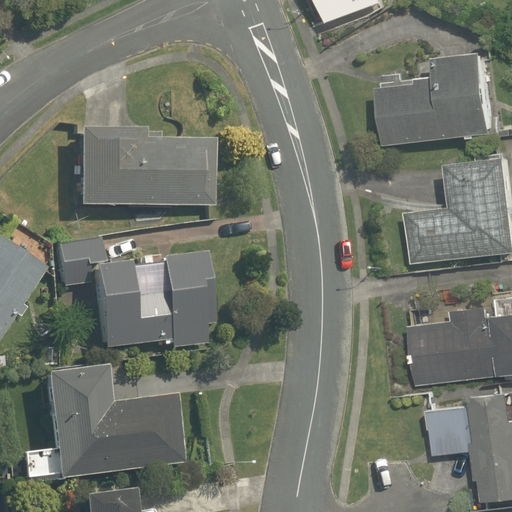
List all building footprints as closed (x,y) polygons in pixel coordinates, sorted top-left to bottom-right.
[(319,0),(327,19),(382,1),(381,0),(319,0)] [(382,87),(389,144),(495,131),(485,50),(439,56),(441,74),(421,76),(422,82),(382,87)] [(74,205),(210,206),(211,140),(159,140),(159,129),(74,128),(74,205)] [(410,210),(416,261),(511,251),(511,170),(511,156),(452,163),(456,205),(410,210)] [(0,331),(10,316),(15,319),(22,308),(18,306),(43,268),(0,239),(0,331)] [(91,283),(100,349),(167,340),(168,349),(203,344),(200,325),(211,323),(201,252),(157,258),(158,264),(125,269),(124,261),(101,264),(97,240),(55,246),(60,287),(91,283)] [(412,325),(419,384),(511,373),(511,313),(491,316),(490,306),(453,311),(454,320),(412,325)] [(511,391),(471,398),(472,406),(431,412),(437,456),(474,450),(478,479),(481,479),(485,501),(511,497),(511,391)] [(45,410),(54,480),(182,463),(173,393),(45,410)] [(78,496),(80,511),(131,511),(129,488),(78,495),(78,496)]
